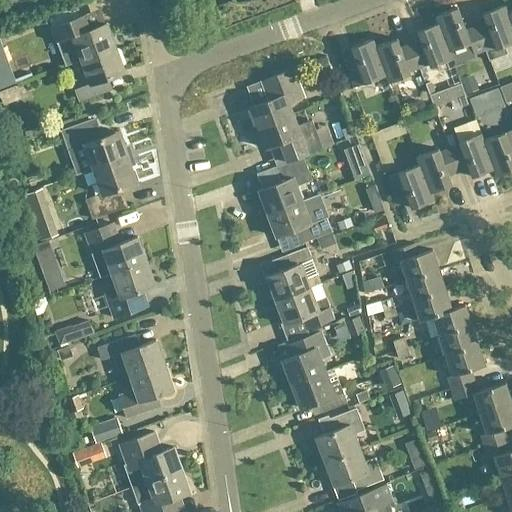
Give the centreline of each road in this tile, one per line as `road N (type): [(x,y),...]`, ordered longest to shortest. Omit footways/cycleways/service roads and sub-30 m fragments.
road 1 (residential): [(229,511),(162,77)]
road 2 (residential): [(162,77),(370,0)]
